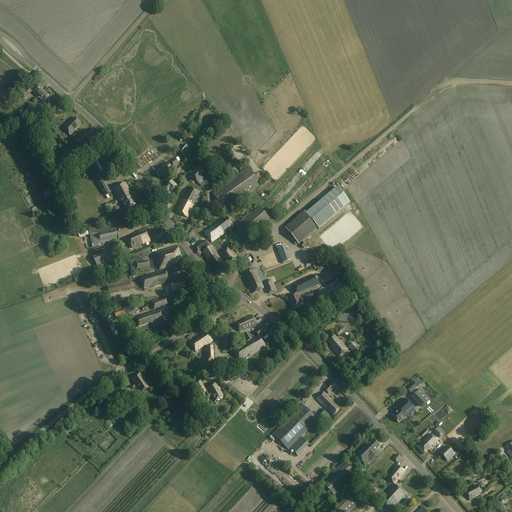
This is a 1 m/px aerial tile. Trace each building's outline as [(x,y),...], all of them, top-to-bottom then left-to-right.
[(39,84),(32,92),(38,98),(39,98),(43,102),(49,96),(42,89),(43,88),(39,84)] [(26,99),(32,92),(27,88),(21,95),(26,99)] [(82,124),(75,118),(69,124),(68,123),(62,128),(70,136),(75,131),(82,124)] [(97,136),(92,130),(77,140),(82,148),(86,146),(86,145),(88,143),(89,144),(93,141),(92,140),(97,136)] [(184,144),(178,151),(186,158),(192,150),(184,144)] [(88,156),(85,152),(79,156),(81,160),(88,156)] [(109,168),(101,155),(92,160),(100,173),(109,168)] [(306,174),(321,160),(315,155),(301,169),(306,174)] [(174,167),(175,168),(180,165),(176,158),(171,162),(174,167)] [(162,168),(155,172),(159,177),(163,175),(164,176),(173,170),(167,162),(161,166),(162,168)] [(208,175),(201,168),(198,166),(190,176),(200,185),(208,175)] [(261,185),(248,167),(212,193),(225,211),(261,185)] [(351,182),(366,172),(363,168),(348,178),(351,182)] [(111,192),(102,177),(95,180),(105,196),(111,192)] [(176,186),(172,181),(166,186),(166,187),(165,188),(159,192),(164,199),(170,194),(168,191),(169,190),(170,191),(176,186)] [(131,193),(125,182),(113,190),(121,203),(122,202),(127,210),(136,205),(129,194),(131,193)] [(189,191),(184,201),(193,205),(200,192),(190,187),(189,190),(189,191)] [(349,204),(336,188),(305,214),(303,212),(284,228),(298,245),(317,229),(318,229),(349,204)] [(193,205),(184,201),(183,200),(177,212),(187,217),(193,205)] [(270,219),(259,207),(236,227),(246,240),(270,219)] [(233,226),(228,218),(218,225),(217,223),(216,224),(204,232),(207,237),(207,236),(209,239),(212,242),(224,233),(233,226)] [(109,227),(109,225),(89,230),(93,248),(119,242),(115,225),(109,227)] [(150,240),(144,229),(133,234),(134,236),(128,239),(132,248),(138,245),(139,246),(150,240)] [(167,235),(165,230),(152,236),(155,242),(167,235)] [(198,253),(209,245),(206,241),(195,248),(198,253)] [(237,257),(228,245),(217,254),(211,245),(203,252),(208,260),(216,272),(237,257)] [(183,262),(178,246),(156,252),(157,259),(160,270),(170,267),(170,266),(183,262)] [(291,261),(285,246),(277,249),(283,264),(291,261)] [(112,262),(107,251),(93,258),(98,269),(112,262)] [(153,268),(152,261),(136,263),(137,271),(153,268)] [(274,261),(264,264),(266,272),(276,269),(274,261)] [(344,274),(338,263),(332,266),(338,277),(344,274)] [(257,273),(255,268),(245,273),(248,281),(250,285),(249,286),(253,293),(264,288),(256,273),(257,273)] [(295,268),(273,277),(276,284),(297,275),(295,268)] [(169,282),(166,270),(150,274),(150,275),(140,278),(144,289),(152,286),(152,287),(169,282)] [(301,298),(311,293),(311,292),(304,296),(304,295),(300,297),(299,296),(311,290),(311,289),(319,285),(315,276),(314,275),(293,285),(297,294),(289,298),(291,303),(296,300),(301,298)] [(131,290),(128,278),(106,283),(109,294),(131,290)] [(186,289),(184,280),(170,284),(164,286),(165,292),(171,291),(172,292),(186,289)] [(276,290),(271,281),(268,282),(267,281),(264,283),(269,294),(276,290)] [(314,297),(311,293),(301,298),(296,300),(291,303),(294,308),(302,304),(303,304),(303,302),(314,297)] [(168,305),(165,298),(157,301),(157,299),(150,302),(153,310),(168,305)] [(164,321),(160,309),(135,318),(139,327),(151,323),(152,325),(164,321)] [(256,326),(252,316),(244,319),(245,321),(236,324),(240,332),(251,328),(256,326)] [(272,326),(267,321),(254,332),(258,336),(234,351),(239,360),(249,354),(250,356),(265,346),(260,337),(272,326)] [(111,326),(115,336),(119,334),(115,324),(111,326)] [(213,341),(207,332),(198,338),(198,340),(191,344),(196,352),(205,345),(205,346),(213,341)] [(340,342),(334,335),(327,341),(334,349),(333,350),(339,357),(348,349),(341,341),(340,342)] [(361,351),(353,342),(348,347),(356,355),(361,351)] [(214,362),(213,346),(207,346),(207,355),(205,355),(206,362),(214,362)] [(230,360),(230,357),(225,357),(225,361),(220,361),(221,370),(234,370),(233,360),(230,360)] [(240,373),(238,370),(227,377),(229,381),(240,373)] [(148,382),(141,372),(131,379),(137,387),(140,393),(149,387),(146,383),(148,382)] [(205,389),(200,380),(195,383),(201,396),(206,394),(208,399),(211,397),(214,402),(223,397),(219,390),(221,389),(217,383),(205,389)] [(335,386),(329,381),(322,389),(328,394),(335,386)] [(418,387),(413,382),(406,389),(410,394),(418,387)] [(125,392),(123,388),(115,393),(122,404),(133,398),(128,390),(125,392)] [(430,400),(420,389),(413,397),(422,407),(430,400)] [(331,400),(324,392),(316,399),(325,408),(326,408),(333,416),(340,409),(331,401),(331,400)] [(415,409),(404,398),(395,408),(397,411),(392,416),(399,423),(404,418),(405,419),(415,409)] [(315,417),(302,404),(272,434),(288,450),(290,449),(298,456),(309,445),(301,437),(318,419),(319,420),(326,413),(323,409),(315,417)] [(445,433),(439,427),(437,429),(434,431),(439,438),(445,433)] [(438,442),(431,434),(423,441),(423,442),(419,446),(425,453),(432,446),(433,447),(438,442)] [(381,446),(374,439),(368,445),(367,444),(365,446),(364,446),(355,455),(364,464),(373,456),(372,454),(381,446)] [(455,455),(448,446),(440,453),(448,461),(455,455)] [(347,464),(344,461),(322,484),(334,495),(356,472),(351,468),(353,466),(349,462),(347,464)] [(405,472),(396,465),(393,468),(395,469),(387,479),(394,484),(379,501),(391,511),(406,495),(395,484),(405,472)] [(482,493),(477,485),(471,489),(470,488),(464,491),(466,495),(468,497),(468,498),(469,501),(475,498),(474,497),(482,493)] [(349,511),(356,505),(347,496),(336,507),(341,511),(349,511)]
